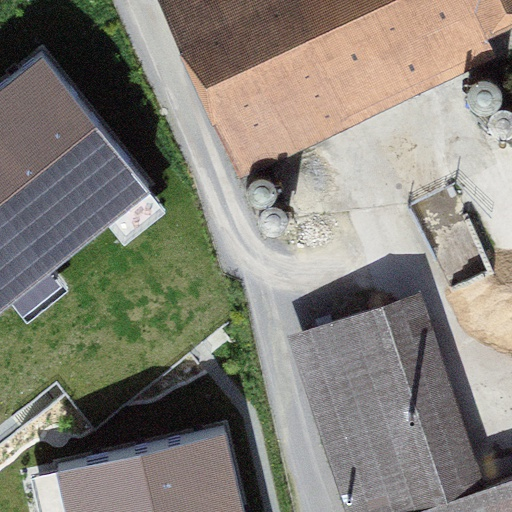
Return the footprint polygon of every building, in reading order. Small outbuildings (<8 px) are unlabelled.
[(511,63),(511,0),(189,0),(264,170),(511,63)] [(0,71),(0,297),(155,174),(45,36),(0,71)] [(358,511),(387,511),(486,479),(422,290),(297,332),(358,511)] [(64,467),(73,511),(242,511),(227,434),(64,467)] [(511,511),(511,469),(486,479),(387,511),(511,511)]
